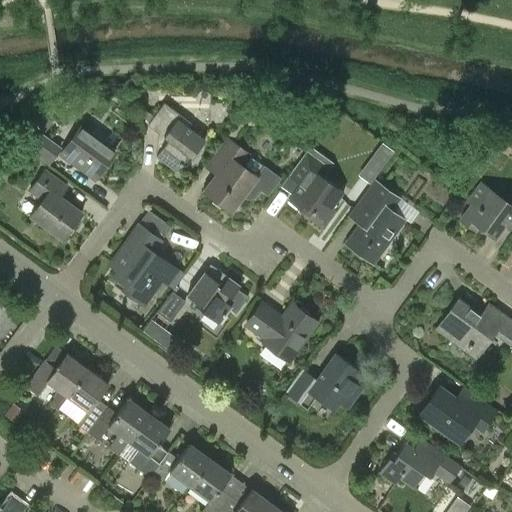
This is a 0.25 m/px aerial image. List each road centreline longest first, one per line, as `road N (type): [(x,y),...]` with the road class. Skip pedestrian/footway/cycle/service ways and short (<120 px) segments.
road 1 (residential): [(378,330),(317,264),(220,230),(165,186),(137,191),(57,297)]
road 2 (residential): [(331,495),(57,297)]
road 3 (residential): [(331,495),(407,387),(404,356),(378,330)]
road 4 (residential): [(378,330),(444,253),(511,295)]
